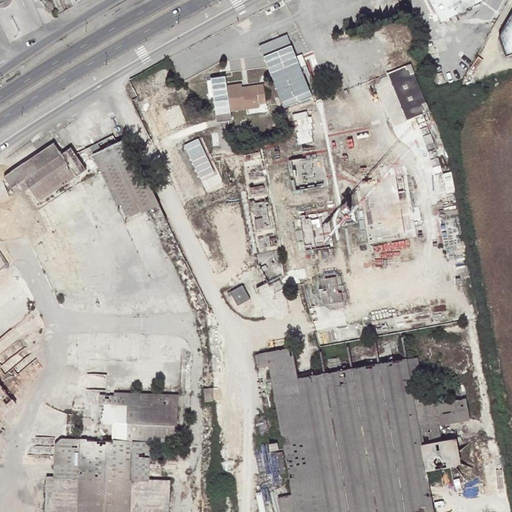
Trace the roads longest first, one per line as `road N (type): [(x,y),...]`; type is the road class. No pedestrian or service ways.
road 1 (unclassified): [(0,152),(256,0)]
road 2 (secondary): [(0,125),(204,0)]
road 3 (secondary): [(165,0),(0,100)]
